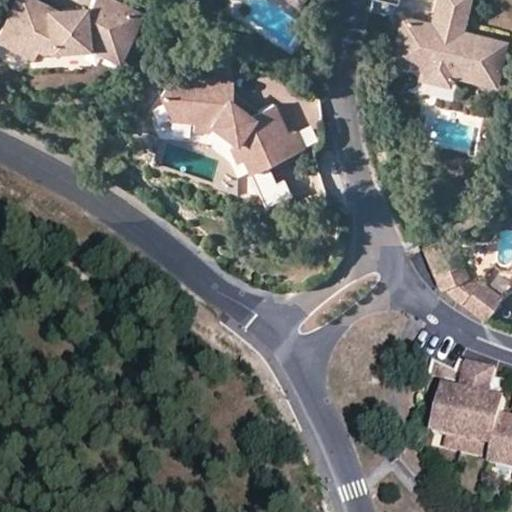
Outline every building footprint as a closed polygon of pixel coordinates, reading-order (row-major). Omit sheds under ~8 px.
[(82,14),(70,8),(65,17),(52,11),(53,7),(39,0),(12,0),(0,24),(0,39),(28,54),(34,45),(39,49),(47,48),(47,49),(86,45),(84,35),(95,35),(108,41),(117,23),(131,29),(139,11),(124,4),(119,14),(113,12),(110,17),(86,6),(82,14)] [(124,4),(115,0),(89,0),(86,6),(110,17),(113,12),(119,14),(124,4)] [(304,0),(284,0),(299,9),(304,0)] [(506,44),(463,33),(471,0),(440,0),(436,16),(441,17),(437,31),(421,27),(423,23),(404,19),(394,60),(412,64),(413,61),(451,70),(449,75),(453,76),(496,86),(506,44)] [(87,3),(53,7),(52,11),(65,17),(70,8),(82,14),(86,6),(87,3)] [(131,29),(117,23),(108,41),(95,35),(84,35),(86,45),(116,60),(131,29)] [(449,75),(451,70),(413,61),(412,64),(423,67),(420,79),(451,87),(453,76),(449,75)] [(244,113),(228,99),(229,87),(230,78),(176,74),(176,79),(169,78),(158,95),(168,117),(191,119),(190,127),(205,128),(209,124),(231,142),(225,145),(231,158),(238,155),(244,169),(298,145),(289,128),(281,131),(269,102),(253,109),(244,113)] [(253,109),(229,87),(228,99),(244,113),(253,109)] [(295,126),(298,144),(313,141),(310,123),(295,126)] [(298,158),(270,160),(271,192),(299,191),(298,158)] [(248,176),(248,178),(250,181),(252,182),(254,183),(257,182),(259,181),(261,179),(261,176),(261,174),(259,172),(257,170),(255,170),(252,170),(250,171),(249,173),(248,176)] [(447,238),(419,250),(425,264),(453,251),(447,238)] [(459,266),(453,251),(425,264),(432,278),(459,266)] [(465,278),(459,266),(432,278),(437,291),(442,289),(465,278)] [(472,283),(465,278),(442,289),(445,296),(457,303),(472,283)] [(472,283),(457,303),(469,312),(487,288),(475,279),(472,283)] [(487,288),(469,312),(481,322),(499,297),(487,288)] [(464,442),(481,367),(466,363),(460,391),(443,388),(433,435),(448,438),(464,442)] [(495,370),(481,367),(464,442),(494,449),(501,419),(505,402),(489,398),(495,370)] [(511,420),(501,419),(494,449),(492,461),(491,465),(511,470),(511,420)] [(448,438),(445,450),(461,453),(464,442),(448,438)] [(494,449),(464,442),(461,453),(492,461),(494,449)]
